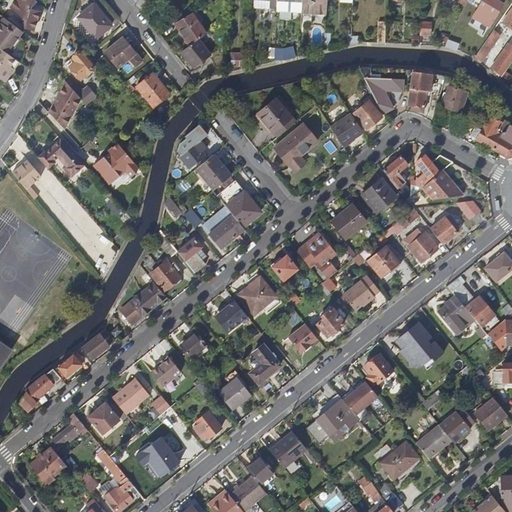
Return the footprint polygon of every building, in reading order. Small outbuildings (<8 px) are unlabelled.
[(35,0),(16,0),(11,7),(26,20),(24,28),(33,31),(38,13),(30,10),(37,1),(35,0)] [(137,0),(136,5),(141,11),(147,0),(137,0)] [(278,8),(278,0),(277,0),(269,0),(270,8),(278,8)] [(302,12),(302,0),(277,0),(278,0),(293,1),(293,12),(302,12)] [(278,8),(278,11),(293,12),(293,1),(278,0),(278,8)] [(327,13),(327,0),(302,0),(302,12),(327,13)] [(464,8),(467,0),(460,0),(458,5),(464,8)] [(490,27),(496,16),(503,4),(496,0),(485,0),(484,3),(481,2),(473,17),(490,27)] [(111,25),(94,4),(78,18),(95,39),(111,25)] [(501,20),(504,16),(509,8),(503,4),(496,16),(501,20)] [(511,7),(510,6),(509,8),(504,16),(506,17),(502,22),(511,29),(511,7)] [(193,13),(176,23),(190,45),(193,43),(197,40),(207,34),(193,13)] [(22,31),(4,17),(0,22),(18,37),(22,31)] [(0,48),(6,53),(10,55),(17,45),(14,43),(18,37),(0,22),(0,48)] [(421,22),(420,34),(430,35),(430,22),(421,22)] [(476,58),(488,66),(499,49),(493,45),(500,35),(494,31),(476,58)] [(142,61),(123,38),(105,52),(118,68),(129,59),(136,66),(142,61)] [(511,38),(491,68),(501,76),(511,61),(511,38)] [(197,40),(193,43),(182,52),(195,68),(210,55),(197,40)] [(0,77),(3,80),(18,61),(10,55),(6,53),(0,48),(0,77)] [(94,68),(80,51),(72,58),(76,62),(69,67),(80,79),(94,68)] [(408,108),(408,109),(423,112),(427,91),(431,92),(435,75),(412,72),(408,108)] [(169,93),(153,73),(136,87),(153,107),(169,93)] [(374,98),(382,111),(393,105),(385,90),(404,91),(405,79),(371,78),(371,74),(361,74),(371,91),(374,98)] [(72,88),(66,81),(53,104),(71,114),(80,97),(72,88)] [(80,97),(89,108),(100,99),(89,86),(84,90),(78,83),(72,88),(80,97)] [(449,86),(443,106),(461,111),(467,92),(449,86)] [(374,98),(371,91),(363,95),(367,102),(369,101),(374,98)] [(273,132),(292,117),(276,98),(257,113),(258,115),(256,117),(261,124),(264,122),(273,132)] [(381,117),(369,101),(367,102),(354,113),(367,129),(381,117)] [(49,113),(63,129),(71,114),(53,104),(49,113)] [(90,111),(86,106),(74,117),(76,119),(73,121),(76,124),(90,111)] [(363,132),(351,114),(331,127),(342,145),(363,132)] [(511,154),(511,144),(497,136),(498,132),(496,131),(501,122),(490,116),(485,125),(478,121),(470,135),(500,152),(508,156),(511,155),(511,154)] [(277,137),(296,122),(292,117),(273,132),(277,137)] [(511,125),(510,125),(510,123),(502,119),(501,122),(496,131),(498,132),(497,136),(511,144),(511,125)] [(200,124),(178,151),(181,155),(179,156),(189,169),(205,155),(202,151),(206,147),(200,140),(207,134),(200,124)] [(303,124),(274,148),(289,165),(317,141),(303,124)] [(37,157),(47,168),(54,163),(53,161),(58,157),(66,165),(62,168),(71,178),(84,165),(60,140),(46,153),(44,151),(37,157)] [(137,165),(118,142),(111,148),(113,151),(105,158),(104,157),(94,165),(110,184),(124,172),(128,173),(130,176),(136,171),(137,165)] [(213,155),(193,171),(198,176),(201,174),(214,190),(231,176),(213,155)] [(423,186),(440,172),(431,163),(425,155),(416,162),(425,173),(416,181),(416,184),(411,184),(410,197),(423,186)] [(453,162),(440,155),(434,161),(433,160),(431,163),(440,172),(442,171),(453,162)] [(390,180),(397,188),(405,182),(398,172),(408,165),(401,156),(383,170),(391,179),(390,180)] [(27,160),(12,173),(26,189),(41,176),(27,160)] [(442,171),(440,172),(423,186),(433,199),(462,195),(442,171)] [(362,195),(377,213),(397,197),(381,179),(362,195)] [(218,197),(227,208),(242,227),(261,212),(236,182),(218,197)] [(166,205),(175,217),(182,212),(178,207),(168,195),(166,205)] [(471,201),(458,202),(471,219),(480,211),(471,201)] [(178,207),(182,212),(184,215),(188,211),(181,204),(178,207)] [(332,222),(345,239),(366,221),(352,205),(332,222)] [(242,227),(227,208),(204,227),(221,248),(244,229),(242,227)] [(418,214),(414,208),(409,212),(415,218),(418,214)] [(409,212),(398,221),(403,228),(415,218),(409,212)] [(431,229),(443,244),(456,233),(457,232),(460,229),(448,215),(446,218),(445,217),(431,229)] [(160,230),(155,239),(170,255),(177,251),(160,230)] [(319,232),(304,244),(307,248),(322,236),(319,232)] [(408,247),(421,262),(438,248),(425,233),(408,247)] [(296,251),(310,267),(318,261),(321,265),(318,268),(327,279),(330,276),(337,271),(328,260),(336,253),(322,236),(307,248),(304,244),(296,251)] [(178,252),(195,272),(205,264),(195,252),(201,246),(194,238),(178,252)] [(368,261),(381,277),(399,262),(386,246),(368,261)] [(511,263),(503,253),(485,268),(496,281),(511,267),(511,263)] [(298,269),(286,255),(282,259),(280,258),(271,265),(283,281),(298,269)] [(179,278),(181,277),(176,272),(179,269),(173,263),(171,265),(167,260),(150,275),(164,291),(174,283),(176,284),(179,281),(179,278)] [(374,296),(380,291),(367,275),(343,295),(355,311),(367,302),(367,303),(375,297),(374,296)] [(255,314),(276,297),(260,277),(248,287),(239,294),(255,314)] [(166,297),(151,279),(148,281),(151,285),(131,302),(122,315),(131,325),(166,297)] [(327,279),(322,283),(329,291),(334,287),(327,279)] [(453,292),(457,297),(466,308),(475,300),(462,284),(453,292)] [(288,302),(292,308),(299,302),(294,297),(288,302)] [(466,308),(457,297),(438,312),(457,335),(475,319),(466,308)] [(466,308),(475,319),(485,331),(499,320),(479,297),(475,300),(466,308)] [(228,332),(248,316),(234,298),(228,304),(228,305),(215,316),(228,332)] [(324,318),(316,324),(327,337),(344,323),(332,308),(322,316),(324,318)] [(318,338),(305,324),(289,338),(302,353),(311,346),(310,345),(318,338)] [(99,334),(109,346),(114,342),(104,330),(99,334)] [(434,341),(426,331),(417,338),(410,330),(397,340),(412,358),(434,341)] [(196,333),(181,346),(191,358),(206,344),(196,333)] [(99,334),(83,347),(92,359),(109,346),(99,334)] [(147,356),(157,365),(174,347),(164,337),(147,356)] [(280,365),(263,345),(253,352),(256,355),(250,360),(250,364),(254,370),(250,373),(259,383),(280,365)] [(66,377),(78,367),(72,360),(75,357),(73,354),(58,367),(66,377)] [(380,354),(364,367),(371,375),(367,378),(374,385),(377,383),(378,384),(393,371),(380,354)] [(181,371),(169,356),(162,361),(163,363),(152,372),(164,386),(181,371)] [(82,365),(75,357),(72,360),(78,367),(82,365)] [(455,376),(468,366),(464,362),(452,372),(455,376)] [(511,381),(511,363),(503,363),(503,372),(494,372),(494,385),(507,384),(507,381),(511,381)] [(472,371),(468,366),(455,376),(453,378),(457,383),(472,371)] [(62,378),(54,369),(46,375),(54,385),(62,378)] [(36,399),(54,385),(46,375),(28,388),(20,402),(28,411),(38,401),(36,399)] [(237,378),(218,393),(232,410),(251,394),(237,378)] [(112,398),(125,415),(149,396),(135,379),(112,398)] [(366,381),(343,400),(355,415),(378,396),(366,381)] [(201,382),(171,406),(175,411),(192,398),(198,404),(211,394),(201,382)] [(161,414),(171,406),(162,396),(152,404),(161,414)] [(422,403),(427,410),(436,402),(432,396),(426,400),(422,403)] [(507,415),(493,398),(475,413),(488,430),(507,415)] [(343,400),(342,399),(316,420),(329,435),(355,415),(343,400)] [(105,403),(88,417),(102,434),(120,420),(105,403)] [(175,411),(171,406),(161,414),(159,416),(166,424),(178,415),(175,411)] [(468,425),(454,408),(443,418),(456,435),(468,425)] [(68,417),(67,417),(72,425),(51,442),(56,448),(69,438),(71,440),(80,433),(82,436),(89,431),(74,412),(68,417)] [(222,428),(208,412),(196,422),(198,424),(194,428),(204,440),(208,436),(209,438),(222,428)] [(133,437),(139,432),(134,425),(128,430),(133,437)] [(452,440),(439,425),(416,443),(429,459),(452,440)] [(270,451),(284,468),(307,449),(293,432),(270,451)] [(406,441),(381,462),(394,478),(420,457),(406,441)] [(158,448),(154,442),(148,447),(152,453),(146,457),(161,477),(179,462),(165,443),(158,448)] [(110,456),(116,451),(110,444),(104,449),(110,456)] [(62,459),(52,447),(30,465),(45,483),(48,481),(51,485),(70,469),(62,459)] [(139,492),(110,456),(104,449),(103,449),(97,454),(122,485),(116,490),(114,489),(105,496),(117,511),(118,511),(134,499),(133,497),(139,492)] [(253,476),(259,484),(274,472),(262,457),(247,469),(253,476)] [(89,472),(81,480),(93,491),(100,483),(89,472)] [(266,493),(259,484),(253,476),(230,494),(243,511),(266,493)] [(503,508),(506,511),(511,511),(511,476),(503,476),(503,508)] [(371,483),(363,489),(367,495),(370,494),(374,501),(381,497),(371,483)] [(379,490),(386,499),(393,493),(386,485),(379,490)] [(94,498),(86,489),(79,495),(87,504),(89,502),(94,498)] [(244,511),(243,511),(230,494),(228,493),(210,508),(214,511),(244,511)] [(393,493),(386,499),(397,511),(403,505),(393,493)] [(506,511),(503,508),(492,495),(484,501),(485,503),(482,505),(481,504),(472,511),(473,511),(506,511)] [(312,502),(307,497),(300,502),(304,507),(312,502)] [(104,511),(94,498),(89,502),(94,508),(88,511),(104,511)] [(387,505),(383,501),(372,510),(373,511),(393,511),(387,505)] [(358,511),(351,503),(338,511),(358,511)]
